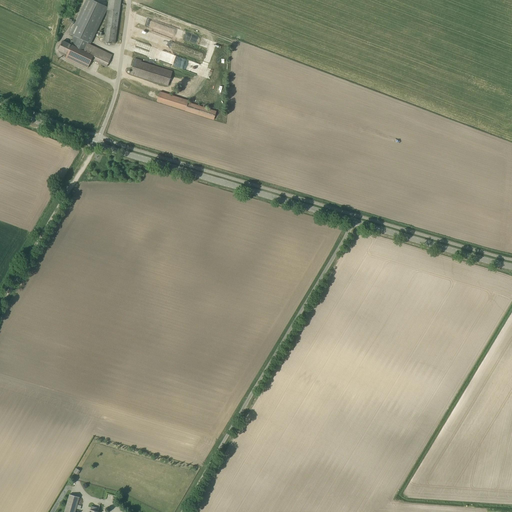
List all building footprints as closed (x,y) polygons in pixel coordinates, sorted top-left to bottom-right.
[(90,44),(107,7),(92,0),(85,0),(70,34),(73,36),(71,40),(70,40),(71,41),(69,44),(62,41),(58,50),(67,54),(66,57),(87,68),(91,59),(107,67),(112,55),(87,43),(88,42),(90,44)] [(115,43),(120,0),(108,0),(103,41),(115,43)] [(168,85),(172,72),(134,60),(130,73),(168,85)] [(214,119),(216,112),(188,103),(188,101),(160,92),(157,101),(214,119)] [(74,511),(79,497),(70,494),(64,511),(74,511)]
